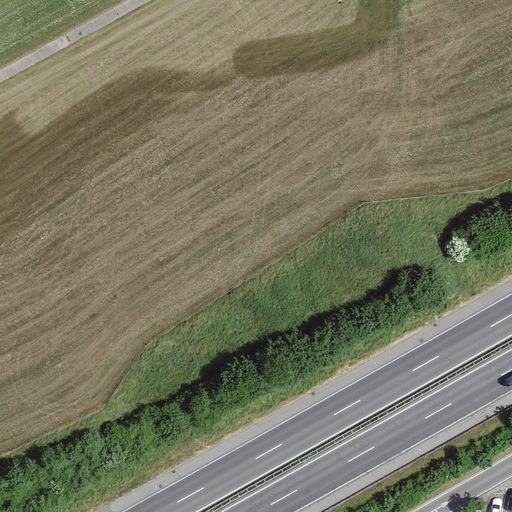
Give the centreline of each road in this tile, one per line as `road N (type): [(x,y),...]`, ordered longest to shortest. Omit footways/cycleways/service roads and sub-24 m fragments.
road 1 (motorway): [(511,313),(156,511)]
road 2 (motorway): [(254,511),(511,367)]
road 3 (track): [(0,75),(136,0)]
